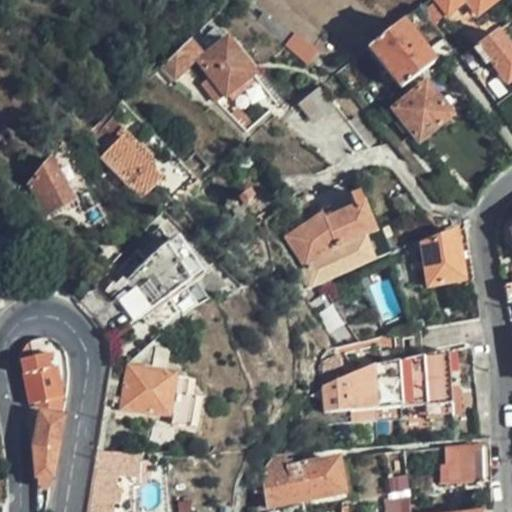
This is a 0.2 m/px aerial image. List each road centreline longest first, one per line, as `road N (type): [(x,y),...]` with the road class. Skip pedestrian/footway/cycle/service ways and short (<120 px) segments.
road 1 (residential): [(508,511),(502,358),(482,229),(487,207),(511,182)]
road 2 (tertiary): [(13,325),(59,315),(84,349),(88,373),(63,511)]
road 3 (tertiary): [(20,511),(6,360),(13,325)]
